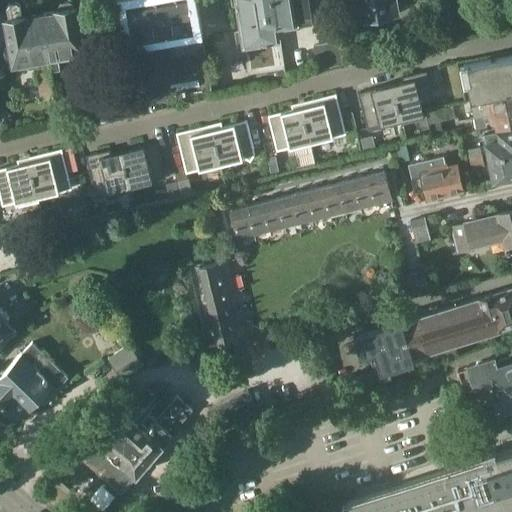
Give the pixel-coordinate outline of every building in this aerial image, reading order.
[(166,99),(176,97),(211,91),(200,26),(195,27),(190,0),(125,0),(131,30),(133,29),(142,80),(117,85),(122,107),(166,99)] [(231,0),(232,5),(237,4),(237,8),(234,12),(235,19),(239,21),(240,29),(234,30),(237,45),(244,44),(247,61),(245,61),(247,73),(268,69),(284,67),(277,25),(312,19),(308,0),(231,0)] [(357,0),(360,16),(397,9),(395,0),(357,0)] [(42,14),(52,72),(60,71),(58,54),(84,49),(84,48),(95,47),(92,31),(81,32),(76,5),(75,6),(74,4),(70,1),(61,2),(58,6),(59,9),(57,9),(57,11),(42,14)] [(42,14),(31,15),(26,16),(26,14),(22,15),(21,5),(16,3),(10,3),(7,7),(8,17),(5,17),(10,48),(5,48),(3,51),(4,54),(7,55),(11,55),(12,58),(13,57),(13,60),(19,63),(28,62),(31,56),(31,55),(40,53),(42,68),(36,69),(40,97),(55,94),(52,72),(42,14)] [(511,23),(511,12),(485,18),(487,28),(511,23)] [(313,45),(316,57),(319,69),(343,64),(343,60),(339,44),(339,40),(313,45)] [(339,44),(343,60),(366,56),(362,40),(339,44)] [(471,100),(511,91),(511,54),(464,64),(471,100)] [(403,81),(393,83),(402,119),(401,119),(402,123),(425,118),(421,102),(434,99),(426,70),(402,76),(403,81)] [(393,83),(358,92),(367,127),(401,119),(402,119),(393,83)] [(511,91),(471,100),(470,100),(474,117),(511,109),(511,91)] [(313,103),(303,106),(311,141),(346,133),(336,93),(312,99),(312,100),(313,103)] [(303,106),(268,114),(277,150),(311,141),(303,106)] [(511,109),(474,117),(476,128),(486,126),(485,123),(495,121),(496,126),(511,122),(511,109)] [(247,119),(212,128),(221,163),(243,158),(242,156),(243,156),(251,160),(255,152),(247,119)] [(201,126),(176,132),(186,172),(221,163),(212,128),(202,131),(201,126)] [(485,142),(488,156),(511,150),(511,127),(498,130),(500,139),(485,142)] [(157,142),(122,150),(131,186),(132,186),(165,177),(157,142)] [(400,161),(409,159),(405,143),(396,146),(400,161)] [(468,149),(470,160),(483,157),(481,146),(468,149)] [(39,158),(28,161),(37,196),(38,196),(72,188),(63,152),(62,148),(38,154),(39,158)] [(110,148),(86,154),(96,194),(109,191),(110,196),(133,190),(132,186),(131,186),(122,150),(111,153),(110,148)] [(511,150),(488,156),(490,165),(495,164),(498,180),(511,177),(511,150)] [(443,155),(408,164),(414,190),(425,188),(427,197),(462,188),(456,165),(447,168),(443,155)] [(483,157),(470,160),(472,167),(485,165),(483,157)] [(28,161),(0,167),(0,194),(2,205),(15,202),(16,206),(39,201),(38,196),(37,196),(28,161)] [(391,199),(384,167),(380,168),(381,171),(370,174),(377,202),(383,200),(391,199)] [(365,175),(355,178),(362,206),(377,202),(370,174),(369,170),(364,172),(365,175)] [(362,206),(355,178),(354,174),(350,175),(351,179),(340,181),(347,210),(362,206)] [(336,183),(325,185),(332,213),(347,210),(340,181),(339,178),(335,179),(336,183)] [(332,213),(325,185),(324,182),(319,183),(320,187),(309,189),(316,217),(332,213)] [(305,191),(294,193),(301,221),(316,217),(309,189),(309,186),(304,187),(305,191)] [(301,221),(294,193),(293,190),(289,191),(290,194),(279,197),(286,225),(301,221)] [(275,198),(264,201),(271,229),(286,225),(279,197),(278,194),(274,195),(275,198)] [(260,201),(248,204),(255,233),(271,229),(264,201),(263,197),(259,199),(260,201)] [(255,233),(248,204),(248,201),(244,202),(244,205),(232,208),(239,237),(255,233)] [(499,213),(452,225),(459,252),(473,249),(472,243),(477,242),(478,245),(488,242),(491,231),(503,228),(507,245),(506,245),(507,250),(510,249),(511,256),(511,208),(499,212),(499,213)] [(425,216),(411,220),(413,231),(427,228),(425,216)] [(41,238),(52,253),(76,237),(65,221),(41,238)] [(199,284),(232,276),(228,260),(195,267),(197,272),(200,271),(203,282),(199,283),(199,284)] [(429,291),(424,271),(402,277),(407,296),(429,291)] [(203,298),(203,300),(236,291),(232,276),(199,284),(200,287),(204,286),(206,297),(203,298)] [(389,318),(391,322),(354,333),(360,355),(369,352),(375,372),(332,385),(333,394),(381,379),(379,371),(414,360),(413,355),(470,337),(511,324),(511,286),(402,321),(400,314),(389,318)] [(207,313),(207,315),(240,307),(236,291),(203,300),(204,302),(207,302),(210,312),(207,313)] [(211,328),(211,330),(243,321),(240,307),(207,315),(208,318),(211,317),(214,328),(211,328)] [(0,345),(17,328),(12,323),(15,320),(3,308),(0,310),(0,345)] [(319,321),(321,331),(330,329),(329,324),(355,317),(355,313),(354,312),(319,321)] [(243,321),(211,330),(212,333),(215,332),(218,344),(246,337),(243,321)] [(0,374),(0,393),(23,416),(27,411),(27,410),(53,384),(56,388),(68,376),(49,358),(38,369),(32,363),(42,352),(32,342),(22,352),(0,374)] [(109,358),(124,380),(144,366),(129,344),(109,358)] [(511,355),(497,360),(496,358),(484,362),(480,361),(477,362),(475,364),(468,367),(469,371),(459,374),(464,391),(490,383),(498,410),(504,408),(507,408),(511,407),(511,355)] [(248,389),(208,408),(218,430),(258,411),(248,389)] [(128,394),(91,436),(98,441),(122,463),(135,474),(136,473),(163,443),(193,409),(177,395),(156,419),(128,394)] [(501,415),(481,421),(484,429),(504,423),(501,415)] [(484,457),(348,501),(351,511),(490,511),(501,509),(501,511),(511,511),(511,447),(501,451),(484,457)]
